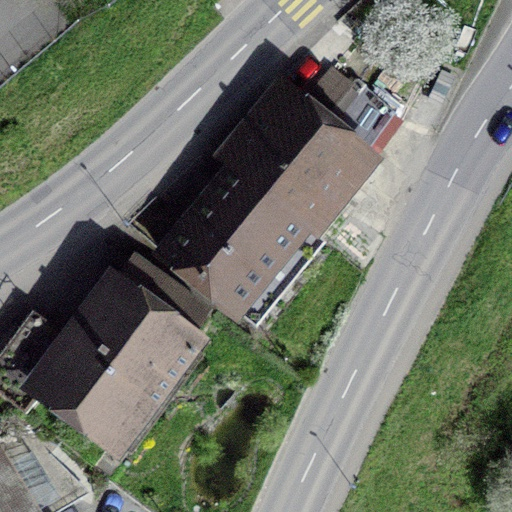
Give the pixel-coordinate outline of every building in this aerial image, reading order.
[(392,113),(343,77),(315,110),(367,146),(392,113)] [(286,103),(233,167),(304,225),(358,159),(286,103)] [(233,167),(164,254),(236,313),(307,227),(304,225),(233,167)] [(34,313),(0,359),(0,362),(20,377),(4,397),(25,414),(45,393),(127,453),(201,353),(187,341),(207,314),(133,260),(73,342),(34,313)] [(25,511),(0,468),(0,511),(25,511)]
